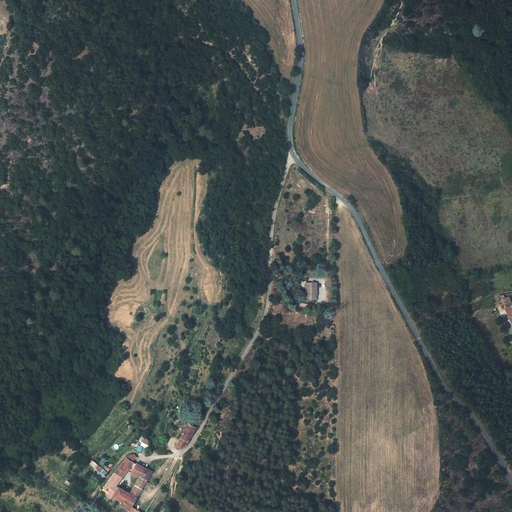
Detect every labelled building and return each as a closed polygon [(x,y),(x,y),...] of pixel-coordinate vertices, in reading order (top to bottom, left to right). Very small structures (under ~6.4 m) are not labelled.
[(306,283),(306,301),(318,301),(318,283),(306,283)] [(500,298),(503,303),(504,303),(506,307),(505,308),(511,321),(511,301),(508,295),(506,296),(504,293),(501,295),(501,298),(500,298)] [(190,427),(177,446),(182,449),(188,444),(197,431),(190,427)] [(133,450),(144,452),(147,445),(140,443),(135,441),(133,450)] [(127,459),(104,492),(121,503),(119,506),(129,511),(131,508),(151,475),(133,466),(137,460),(133,458),(129,458),(128,459),(127,459)] [(93,460),(89,464),(104,477),(107,472),(93,460)]
